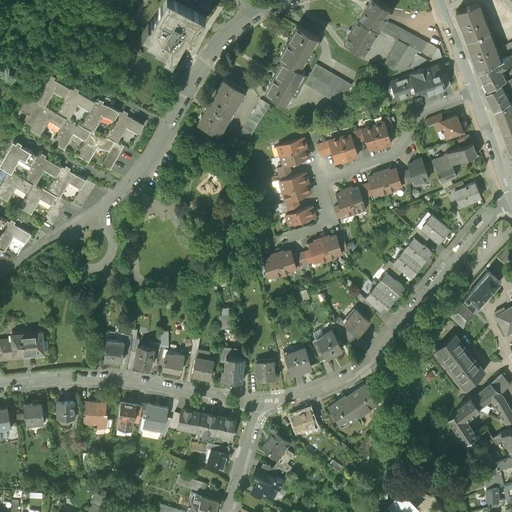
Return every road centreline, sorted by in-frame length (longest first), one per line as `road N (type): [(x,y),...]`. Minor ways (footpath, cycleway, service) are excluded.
road 1 (residential): [(261,413),(311,405),(363,377),(511,214)]
road 2 (residential): [(0,391),(88,385),(261,413)]
road 3 (residential): [(257,26),(216,60),(146,177),(95,225)]
road 4 (residential): [(476,110),(421,132),(395,170),(328,195)]
